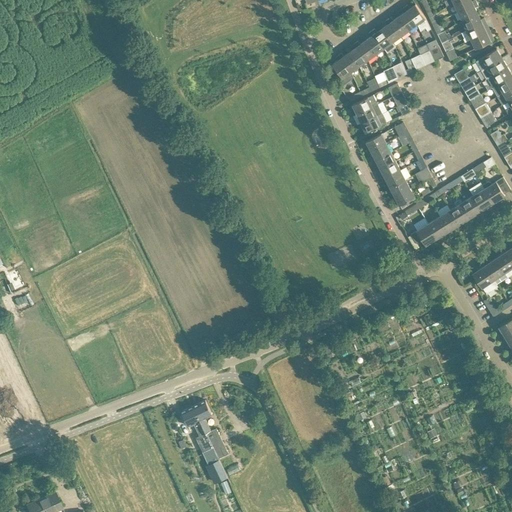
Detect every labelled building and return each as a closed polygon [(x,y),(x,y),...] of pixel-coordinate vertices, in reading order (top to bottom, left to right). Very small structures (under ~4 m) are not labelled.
[(473,0),(472,1),(471,0),(457,0),(446,5),(446,6),(454,2),(458,11),(477,2),(475,0),(473,0)] [(477,2),(458,11),(462,20),(478,13),(475,7),(478,5),(477,2)] [(407,5),(405,7),(417,24),(419,26),(421,31),(426,28),(428,31),(431,29),(425,17),(415,4),(410,8),(407,5)] [(429,6),(425,8),(429,16),(433,14),(429,6)] [(404,12),(399,16),(409,29),(417,24),(405,7),(402,9),(404,12)] [(478,13),(462,20),(467,30),(486,21),(484,18),(481,19),(478,13)] [(391,17),(388,19),(401,35),(409,29),(399,16),(393,20),(391,17)] [(388,24),(382,28),(392,41),(401,35),(388,19),(386,21),(388,24)] [(467,30),(469,34),(463,38),(465,42),(471,39),(487,32),(490,30),(486,21),(467,30)] [(437,22),(433,24),(437,34),(441,32),(444,30),(440,23),(437,24),(437,22)] [(392,41),(382,28),(377,31),(375,28),(372,30),(384,47),(387,52),(396,47),(392,41)] [(384,47),(372,30),(368,33),(371,36),(366,40),(376,54),(384,47)] [(441,32),(437,34),(441,43),(445,41),(449,39),(444,30),(441,32)] [(471,39),(476,48),(494,39),(490,30),(487,32),(471,39)] [(450,49),(453,48),(449,39),(445,41),(441,43),(445,51),(448,50),(449,50),(450,49)] [(358,41),(355,43),(367,60),(376,54),(366,40),(360,44),(358,41)] [(355,48),(349,52),(359,66),(367,60),(355,43),(353,45),(355,48)] [(439,45),(430,49),(435,60),(444,56),(439,45)] [(497,48),(477,60),(482,69),(502,57),(497,48)] [(430,49),(420,53),(426,65),(435,60),(430,49)] [(454,58),(450,49),(449,50),(448,50),(445,51),(450,60),(454,58)] [(341,53),(339,55),(351,72),(359,66),(349,52),(344,56),(341,53)] [(420,53),(411,58),(416,69),(426,65),(420,53)] [(331,68),(328,71),(338,85),(339,85),(340,87),(353,77),(352,73),(351,72),(339,55),(336,57),(338,60),(332,64),(334,66),(331,68)] [(502,57),(482,69),(487,78),(485,79),(507,66),(502,57)] [(409,68),(406,69),(408,73),(416,69),(411,58),(405,61),(409,68)] [(401,61),(393,66),(393,67),(394,67),(399,77),(408,73),(406,69),(405,70),(402,63),(401,61)] [(393,66),(384,70),(388,78),(390,82),(399,77),(394,67),(393,67),(393,66)] [(511,73),(507,66),(485,79),(488,84),(485,86),(487,90),(492,87),(511,74),(511,73)] [(459,83),(469,78),(463,68),(454,74),(457,79),(459,83)] [(511,74),(492,87),(497,96),(511,87),(511,74)] [(469,78),(459,83),(465,92),(469,89),(476,85),(471,76),(469,78)] [(375,77),(367,81),(370,87),(371,90),(381,86),(379,82),(378,83),(375,77)] [(388,78),(379,82),(381,86),(390,82),(388,78)] [(397,82),(388,87),(393,96),(402,92),(397,82)] [(360,91),(362,95),(371,90),(370,87),(360,91)] [(511,87),(497,96),(502,105),(508,101),(511,98),(511,87)] [(470,100),(477,96),(474,91),(471,93),(469,89),(465,92),(470,100)] [(360,91),(347,97),(350,101),(362,95),(360,91)] [(402,92),(393,96),(397,105),(406,101),(402,92)] [(374,94),(352,104),(357,113),(378,103),(374,94)] [(470,100),(475,109),(486,103),(480,94),(477,96),(470,100)] [(406,101),(397,105),(397,106),(402,103),(407,112),(411,110),(406,101)] [(378,103),(357,113),(361,122),(383,112),(378,103)] [(486,103),(475,109),(481,118),(491,112),(486,103)] [(383,112),(361,122),(366,132),(374,128),(375,129),(377,128),(377,127),(387,122),(383,112)] [(491,112),(481,118),(486,127),(496,120),(491,112)] [(398,136),(408,131),(403,122),(399,124),(402,129),(404,133),(398,136)] [(498,129),(490,134),(497,145),(507,139),(504,133),(501,134),(498,129)] [(408,131),(398,136),(402,145),(409,142),(413,140),(408,131)] [(366,141),(371,150),(387,142),(382,133),(366,141)] [(507,139),(497,145),(504,157),(511,151),(511,152),(509,146),(511,145),(507,139)] [(413,140),(409,142),(413,151),(417,149),(413,140)] [(387,142),(371,150),(376,159),(391,151),(387,142)] [(417,149),(413,151),(418,160),(415,161),(415,162),(422,158),(417,149)] [(391,151),(376,159),(381,168),(396,160),(391,151)] [(415,173),(415,174),(427,167),(422,158),(415,162),(420,170),(415,173)] [(396,160),(381,168),(385,177),(401,169),(396,160)] [(484,161),(472,168),(475,172),(486,165),(484,161)] [(427,167),(415,174),(418,180),(420,182),(428,178),(432,176),(427,167)] [(472,168),(467,172),(470,178),(476,174),(475,172),(472,168)] [(401,169),(385,177),(390,186),(406,178),(401,169)] [(432,176),(428,178),(433,187),(436,185),(432,176)] [(488,181),(482,185),(494,202),(505,195),(504,193),(511,189),(503,176),(491,184),(490,182),(488,181)] [(406,178),(390,186),(395,196),(410,187),(406,178)] [(457,178),(450,182),(452,186),(460,182),(457,178)] [(469,189),(473,195),(482,209),(494,202),(482,185),(481,181),(469,189)] [(450,182),(439,189),(441,193),(452,186),(450,182)] [(410,187),(395,196),(400,205),(415,197),(410,187)] [(439,189),(428,196),(430,200),(441,193),(439,189)] [(473,195),(462,202),(471,216),(482,209),(473,195)] [(428,196),(416,203),(418,207),(430,200),(428,196)] [(456,205),(451,209),(460,223),(471,216),(462,202),(460,199),(454,202),(456,205)] [(416,203),(405,210),(407,214),(418,207),(416,203)] [(451,209),(440,216),(449,230),(460,223),(451,209)] [(405,210),(399,214),(402,218),(408,215),(407,214),(405,210)] [(440,216),(428,223),(438,237),(449,230),(440,216)] [(428,223),(411,234),(417,243),(423,239),(426,244),(438,237),(428,223)] [(511,259),(506,251),(495,258),(505,272),(508,277),(511,274),(511,259)] [(505,272),(495,258),(484,265),(494,279),(505,272)] [(494,279),(484,265),(473,273),(487,293),(498,286),(494,279)] [(502,304),(498,307),(501,311),(511,304),(508,301),(502,304)] [(511,318),(499,326),(506,338),(511,334),(511,318)] [(353,393),(348,396),(351,402),(356,400),(353,393)] [(205,399),(193,405),(213,447),(217,457),(218,456),(219,457),(228,453),(216,428),(211,430),(205,418),(212,414),(205,399)] [(213,447),(193,405),(181,411),(188,425),(195,422),(201,434),(197,436),(204,451),(213,447)] [(376,450),(372,452),(376,460),(380,459),(376,450)] [(208,464),(206,465),(214,482),(227,476),(219,459),(208,464)] [(220,480),(224,491),(229,488),(225,478),(220,480)] [(492,485),(483,486),(486,502),(494,501),(492,485)] [(79,486),(67,490),(69,497),(81,492),(79,486)] [(49,495),(20,506),(21,511),(50,511),(54,510),(49,495)]
